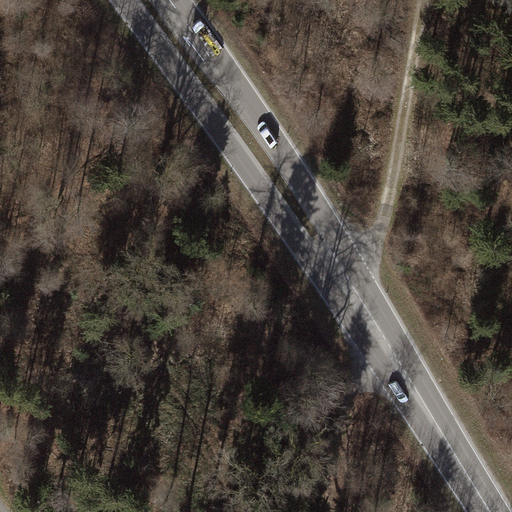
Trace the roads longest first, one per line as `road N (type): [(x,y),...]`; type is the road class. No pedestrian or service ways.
road 1 (secondary): [(149,0),(341,270),(493,511)]
road 2 (track): [(341,270),(379,227),(419,0)]
road 3 (track): [(325,511),(347,399),(364,372),(394,354)]
